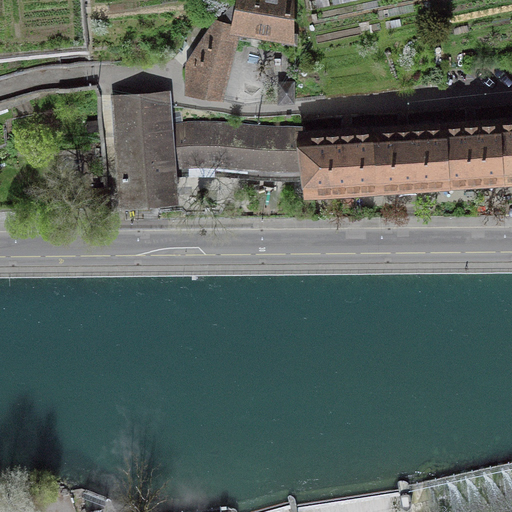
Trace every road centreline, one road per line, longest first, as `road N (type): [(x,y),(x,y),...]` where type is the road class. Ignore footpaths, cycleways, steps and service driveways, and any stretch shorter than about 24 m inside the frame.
road 1 (residential): [(511,244),(0,249)]
road 2 (residential): [(302,107),(511,90)]
